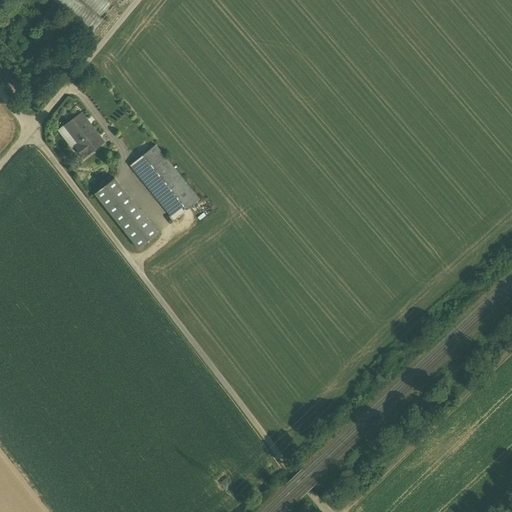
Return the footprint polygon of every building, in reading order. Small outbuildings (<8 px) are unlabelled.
[(103,25),(73,0),(50,0),(94,36),(103,25)] [(107,0),(77,0),(103,21),(116,6),(107,0)] [(104,142),(81,112),(64,125),(78,143),(74,146),(83,158),(104,142)] [(155,145),(130,165),(174,220),(199,200),(155,145)] [(158,233),(114,178),(95,194),(138,249),(158,233)]
